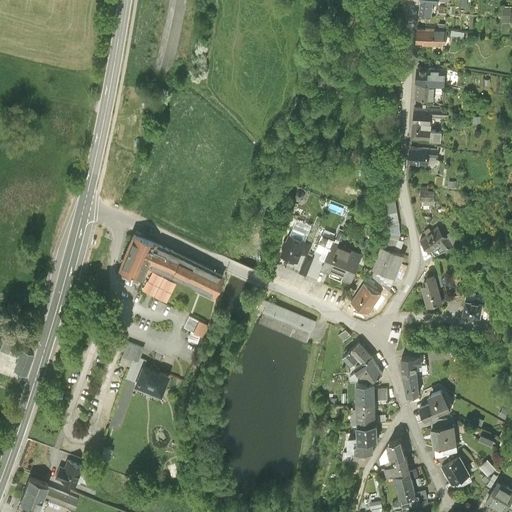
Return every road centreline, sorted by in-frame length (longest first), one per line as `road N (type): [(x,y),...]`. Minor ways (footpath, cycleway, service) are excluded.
road 1 (residential): [(383,338),(416,267),(402,175),(415,0)]
road 2 (unclassified): [(85,204),(383,338)]
road 3 (secondary): [(85,204),(0,481)]
road 4 (secondary): [(124,0),(85,204)]
road 5 (unclassified): [(383,338),(451,511)]
road 6 (track): [(390,318),(446,319),(511,336)]
